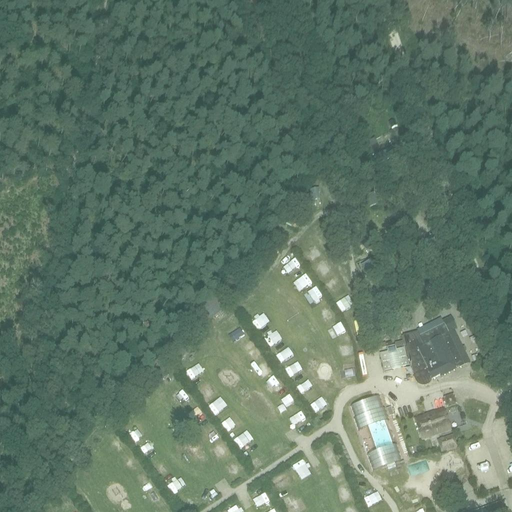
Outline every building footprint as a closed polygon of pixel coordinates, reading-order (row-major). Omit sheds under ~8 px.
[(332,172),(334,176),(342,172),(340,168),(337,163),(329,167),(332,172)] [(320,193),(319,189),(310,191),(311,195),(312,195),(313,201),(320,200),(318,193),(320,193)] [(350,202),(355,193),(347,189),(342,197),(350,202)] [(363,198),(366,210),(377,206),(374,195),(363,198)] [(291,226),(297,216),(292,213),(288,221),(286,224),(291,226)] [(362,221),(360,214),(352,216),(354,223),(362,221)] [(266,239),(262,244),(272,252),(275,247),(266,239)] [(360,246),(366,251),(372,243),(367,239),(360,246)] [(255,251),(250,255),(259,265),(264,261),(255,251)] [(361,267),(369,283),(385,275),(377,259),(361,267)] [(244,260),(237,268),(250,281),(258,273),(244,260)] [(289,273),(298,266),(294,260),(285,266),(289,273)] [(225,280),(220,294),(236,300),(241,285),(225,280)] [(397,294),(381,293),(380,307),(396,308),(397,294)] [(224,311),(215,299),(203,307),(213,320),(224,311)] [(195,319),(190,326),(198,330),(202,324),(195,319)] [(431,380),(432,379),(463,363),(448,332),(452,331),(447,322),(419,336),(417,332),(404,335),(414,376),(414,380),(415,382),(417,384),(420,386),(423,386),(427,385),(429,384),(431,382),(431,380)] [(334,332),(336,338),(344,335),(341,330),(334,332)] [(170,343),(163,355),(168,357),(169,356),(181,362),(187,352),(170,343)] [(401,367),(408,365),(403,348),(396,350),(396,351),(388,353),(388,352),(380,354),(385,371),(392,369),(394,374),(402,371),(401,367)] [(353,364),(343,365),(345,378),(355,376),(353,364)] [(163,366),(156,371),(161,379),(168,374),(163,366)] [(295,390),(301,398),(310,392),(304,383),(295,390)] [(137,388),(133,394),(143,402),(148,395),(137,388)] [(442,398),(447,409),(458,405),(454,394),(442,398)] [(129,404),(122,412),(126,416),(133,407),(129,404)] [(451,430),(444,409),(414,419),(422,440),(451,430)] [(457,446),(454,438),(452,435),(436,440),(441,454),(458,448),(457,446)] [(326,463),(330,472),(340,468),(337,459),(326,463)] [(298,460),(288,464),(292,474),(302,470),(298,460)] [(288,479),(282,469),(269,477),(276,487),(288,479)] [(134,475),(137,483),(146,479),(143,472),(134,475)] [(334,483),(339,494),(348,490),(344,479),(334,483)] [(209,499),(216,494),(210,486),(203,491),(209,499)] [(253,501),(264,497),(260,487),(249,491),(253,501)] [(151,502),(160,497),(155,489),(146,494),(151,502)] [(362,503),(368,501),(365,492),(359,494),(362,503)] [(187,493),(181,508),(189,511),(195,496),(187,493)] [(284,511),(293,506),(288,497),(279,501),(284,511)] [(342,505),(344,511),(352,511),(356,510),(352,500),(342,505)] [(504,511),(501,502),(472,511),(504,511)]
